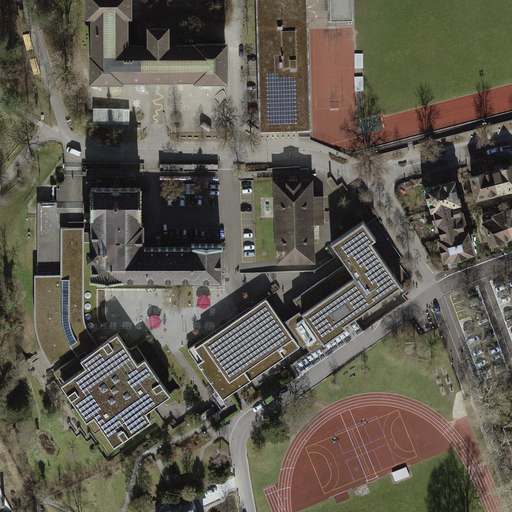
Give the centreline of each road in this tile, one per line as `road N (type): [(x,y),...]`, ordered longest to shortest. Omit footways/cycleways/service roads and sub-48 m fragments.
road 1 (residential): [(30,0),(71,142),(103,154),(327,160),(364,180)]
road 2 (residential): [(256,511),(242,442),(253,415),(438,288)]
road 3 (residential): [(511,142),(364,180)]
road 4 (residential): [(364,180),(405,228),(438,288)]
